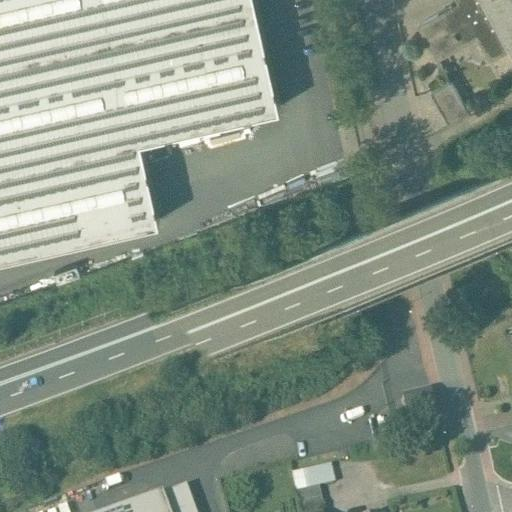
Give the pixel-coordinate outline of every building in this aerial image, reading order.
[(0,0),(0,255),(160,219),(141,137),(280,106),(256,0),(0,0)] [(511,0),(458,0),(459,2),(478,36),(491,59),(510,48),(511,51),(511,0)] [(459,2),(419,25),(438,59),(478,36),(459,2)] [(451,80),(431,91),(449,122),(469,111),(451,80)] [(422,395),(401,400),(407,424),(435,417),(431,400),(423,402),(422,395)] [(317,488),(294,493),(298,511),(319,511),(323,511),(317,488)] [(165,511),(160,497),(120,511),(165,511)]
